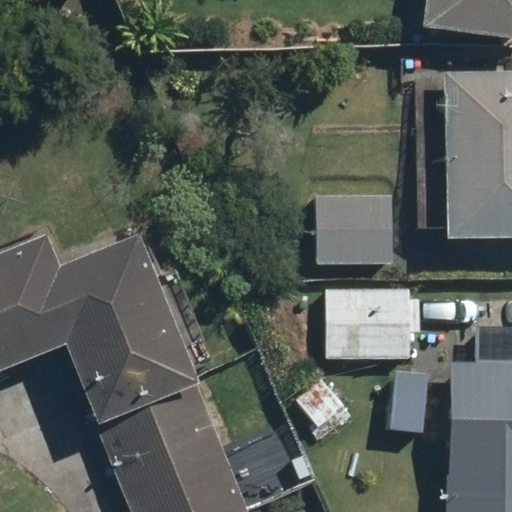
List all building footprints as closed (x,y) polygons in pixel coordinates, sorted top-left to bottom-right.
[(511,0),(422,0),(419,29),(511,39),(511,0)] [(511,68),(442,70),(445,237),(511,235),(511,68)] [(316,190),(316,263),(393,263),(393,190),(316,190)] [(42,233),(0,250),(0,364),(65,338),(135,511),(252,511),(139,233),(56,267),(42,233)] [(328,284),(328,355),(411,355),(411,284),(328,284)] [(511,511),(511,357),(449,356),(444,511),(511,511)] [(349,403),(320,369),(289,396),(317,430),(349,403)]
